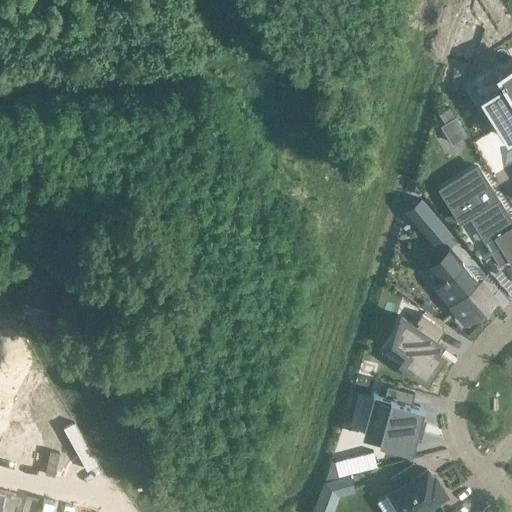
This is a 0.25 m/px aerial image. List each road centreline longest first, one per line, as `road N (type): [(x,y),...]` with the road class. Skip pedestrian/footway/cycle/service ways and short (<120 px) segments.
road 1 (residential): [(0,355),(106,509)]
road 2 (residential): [(484,473),(464,449),(454,411),(465,375),(511,323)]
